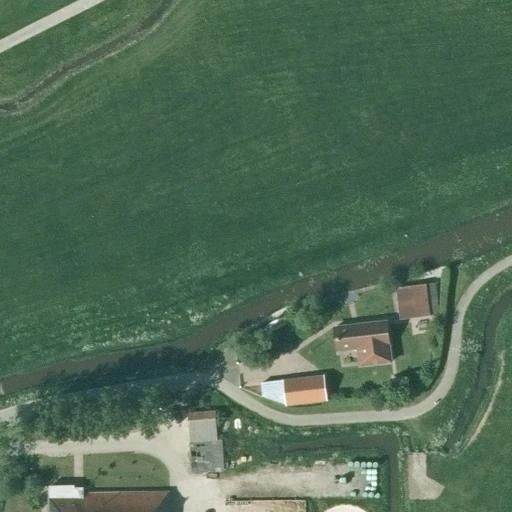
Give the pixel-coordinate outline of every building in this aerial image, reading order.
[(395,289),(399,320),(439,315),(435,284),(425,285),(395,289)] [(386,323),(362,326),(334,329),(337,352),(357,350),(359,367),(390,363),(386,323)] [(392,396),(409,394),(407,377),(390,379),(392,396)] [(326,402),(323,378),(283,383),(286,407),(326,402)] [(189,445),(216,442),(215,412),(187,414),(189,445)] [(169,511),(169,494),(83,496),(74,496),(74,489),(50,489),(50,500),(49,500),(48,511),(169,511)]
